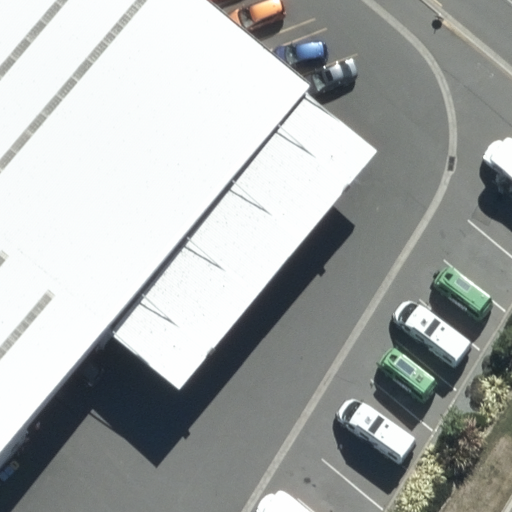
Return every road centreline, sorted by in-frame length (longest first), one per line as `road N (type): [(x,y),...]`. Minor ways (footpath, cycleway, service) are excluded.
road 1 (unknown): [(483,158),(445,226),(239,511)]
road 2 (unknown): [(483,158),(299,0)]
